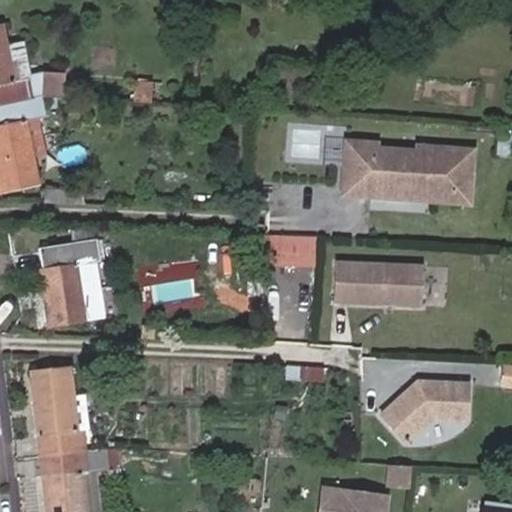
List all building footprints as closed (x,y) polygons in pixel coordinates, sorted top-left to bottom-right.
[(0,106),(33,100),(57,96),(63,96),(65,74),(44,73),(35,75),(28,40),(5,44),(1,25),(0,25),(0,106)] [(137,81),(135,101),(150,103),(152,83),(137,81)] [(33,100),(0,106),(0,191),(33,186),(25,148),(35,147),(30,122),(37,121),(33,100)] [(333,140),(331,166),(348,167),(350,142),(333,140)] [(460,196),(463,151),(351,143),(348,187),(377,189),(377,197),(412,200),(412,192),(417,193),(422,188),(430,188),(431,190),(434,194),(460,196)] [(477,152),(463,151),(460,196),(434,194),(431,190),(430,188),(422,188),(417,193),(412,192),(412,200),(473,204),(477,152)] [(377,189),(348,187),(347,195),(377,197),(377,189)] [(65,192),(41,191),(40,203),(78,204),(78,192),(65,192)] [(315,268),(315,238),(272,236),(272,267),(315,268)] [(76,262),(89,259),(102,257),(99,240),(86,242),(79,243),(43,248),(45,266),(41,267),(50,327),(84,321),(76,262)] [(337,257),(336,297),(423,298),(424,258),(337,257)] [(447,307),(449,267),(436,266),(433,306),(447,307)] [(44,436),(49,476),(46,477),(50,511),(88,511),(84,472),(93,470),(90,450),(87,430),(79,431),(71,367),(33,372),(41,437),(44,436)] [(328,383),(329,368),(303,367),(302,382),(328,383)] [(461,386),(411,383),(373,419),(399,444),(423,420),(458,424),(461,386)] [(121,449),(115,448),(106,448),(90,450),(93,470),(84,472),(88,511),(105,511),(101,470),(108,469),(117,469),(122,469),(121,449)] [(416,473),(396,470),(394,489),(413,492),(416,473)] [(390,500),(350,493),(329,490),(325,511),(388,511),(390,501),(390,500)]
